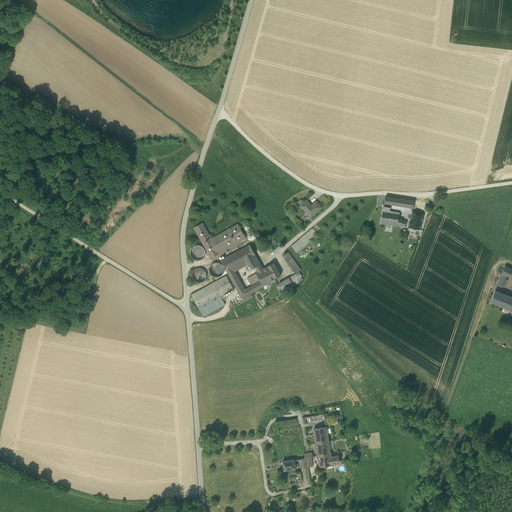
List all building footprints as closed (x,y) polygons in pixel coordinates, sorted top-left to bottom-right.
[(390,204),(400,206),(401,198),(385,196),(384,204),(390,204)] [(414,200),(405,199),(404,207),(413,208),(414,200)] [(306,213),(310,217),(311,217),(322,208),(316,202),(311,206),(307,200),(301,205),(307,213),(306,213)] [(398,219),(399,213),(393,212),(392,213),(389,212),(390,206),(384,205),(382,217),(381,223),(405,227),(405,221),(402,221),(402,219),(398,219)] [(420,229),(424,215),(413,212),(411,219),(412,219),(411,222),(410,222),(409,226),(420,229)] [(202,223),(194,228),(211,258),(219,253),(211,239),(202,223)] [(211,239),(219,253),(227,249),(246,239),(238,224),(211,239)] [(291,246),(295,251),(315,235),(317,233),(312,228),(291,246)] [(295,251),(297,253),(317,237),(315,235),(295,251)] [(199,245),(196,245),(193,247),(191,249),(190,253),(191,256),(193,259),(196,260),(199,260),(202,259),(204,256),(205,253),(204,250),(202,247),(199,245)] [(235,272),(247,265),(244,261),(255,255),(254,253),(250,245),(221,260),(236,287),(242,284),(235,272)] [(219,253),(211,258),(212,261),(228,252),(227,249),(219,253)] [(283,256),(296,273),(299,271),(301,270),(288,252),(283,256)] [(260,264),(255,255),(244,261),(247,265),(249,270),(250,270),(255,267),(260,264)] [(217,277),(219,276),(222,275),(223,273),(224,270),(223,267),(222,265),(220,263),(218,263),(215,263),(213,264),(211,266),(210,268),(210,271),(210,273),(212,275),(214,276),(217,277)] [(264,268),(271,282),(275,279),(275,278),(281,275),(274,263),(264,268)] [(509,276),(511,277),(511,269),(504,266),(502,274),(509,276)] [(201,283),(202,282),(204,281),(206,279),(207,276),(206,273),(205,271),(203,269),(200,268),(198,268),(195,269),(193,271),(192,274),(192,277),(193,279),(196,282),(198,283),(201,283)] [(239,293),(242,298),(250,293),(263,286),(268,283),(271,282),(264,268),(263,269),(258,271),(256,272),(256,273),(261,281),(251,286),(245,290),(245,289),(239,293)] [(299,272),(292,276),(295,281),(301,277),(302,277),(299,272)] [(247,278),(251,286),(261,281),(256,273),(247,278)] [(226,276),(221,278),(218,280),(215,282),(191,295),(198,308),(220,296),(224,294),(233,289),(226,276)] [(292,283),(294,286),(299,283),(298,282),(302,280),(301,277),(295,281),(292,283)] [(505,286),(507,280),(500,277),(498,283),(503,285),(505,286)] [(292,283),(289,278),(278,284),(283,292),(294,286),(292,283)] [(239,293),(245,289),(242,284),(236,287),(239,293)] [(491,302),(511,310),(511,296),(495,290),(491,302)] [(253,297),(250,293),(242,298),(244,302),(253,297)] [(222,299),(220,296),(198,308),(203,317),(225,305),(222,299)] [(296,418),(284,420),(277,422),(277,427),(285,425),(285,426),(297,424),(296,418)] [(314,429),(320,466),(339,463),(338,455),(331,457),(326,427),(314,429)] [(283,461),(284,470),(296,468),(294,461),(294,460),(283,461)]
